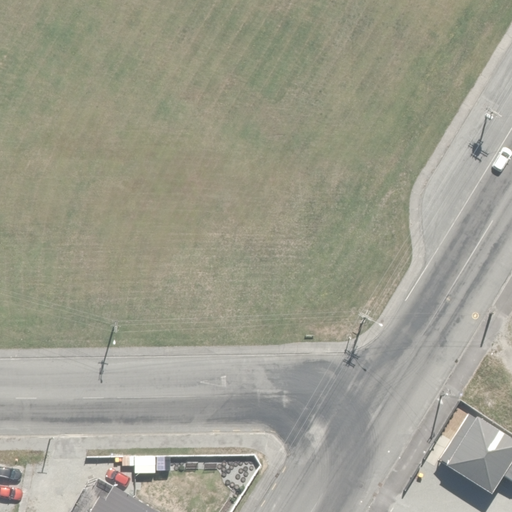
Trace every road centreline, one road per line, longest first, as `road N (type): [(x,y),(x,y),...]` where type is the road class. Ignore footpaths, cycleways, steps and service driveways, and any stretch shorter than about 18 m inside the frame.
road 1 (residential): [(0,398),(329,394),(368,418)]
road 2 (tertiary): [(368,418),(511,182)]
